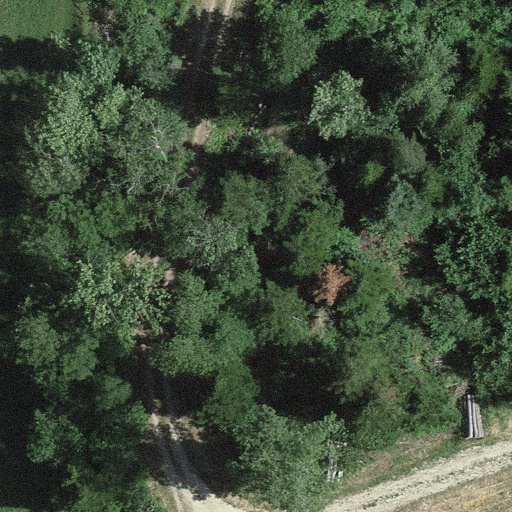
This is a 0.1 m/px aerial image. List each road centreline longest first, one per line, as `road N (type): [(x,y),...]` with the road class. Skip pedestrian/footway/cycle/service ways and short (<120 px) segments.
road 1 (track): [(208,511),(187,496),(148,332),(225,0)]
road 2 (track): [(511,456),(344,511)]
